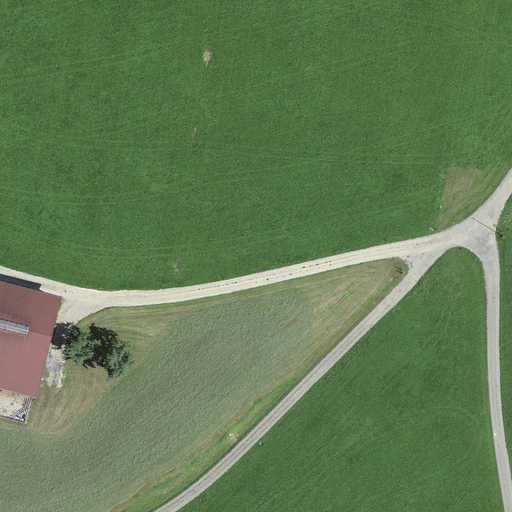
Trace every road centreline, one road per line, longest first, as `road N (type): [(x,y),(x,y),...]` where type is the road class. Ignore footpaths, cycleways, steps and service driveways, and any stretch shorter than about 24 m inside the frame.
road 1 (track): [(174,511),(436,247),(477,231),(511,183)]
road 2 (track): [(436,247),(176,298),(92,298),(0,272)]
road 3 (track): [(511,501),(496,396),(496,290),(477,231)]
